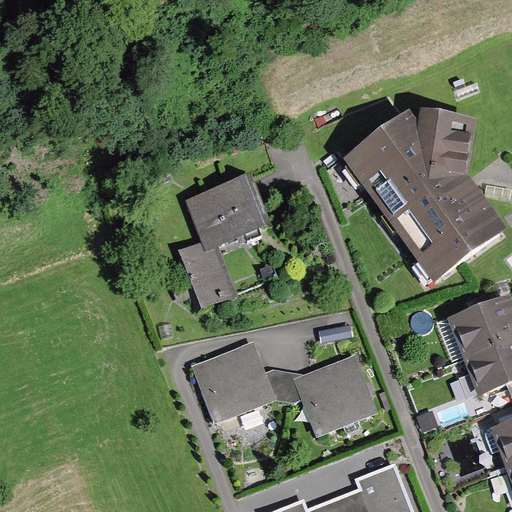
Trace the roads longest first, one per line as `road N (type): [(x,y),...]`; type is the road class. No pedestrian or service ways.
road 1 (residential): [(306,164),(440,511)]
road 2 (residential): [(176,362),(231,511)]
